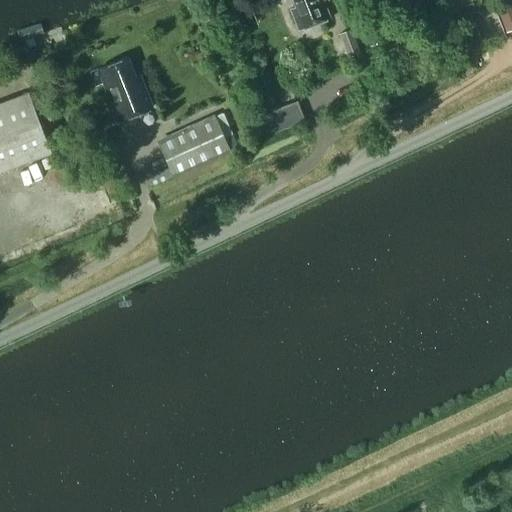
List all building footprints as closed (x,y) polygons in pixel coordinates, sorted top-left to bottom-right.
[(299,31),(330,19),(322,0),(292,0),(296,7),(290,9),(299,31)] [(511,29),(511,3),(498,9),(507,32),(511,29)] [(465,44),(481,39),(477,27),(461,32),(465,44)] [(350,29),(338,34),(347,56),(359,52),(350,29)] [(127,57),(98,68),(119,120),(152,107),(142,82),(137,84),(127,57)] [(0,171),(50,152),(28,94),(0,104),(0,171)] [(264,113),(272,133),(306,120),(299,100),(264,113)] [(231,152),(214,115),(156,140),(173,178),(231,152)]
